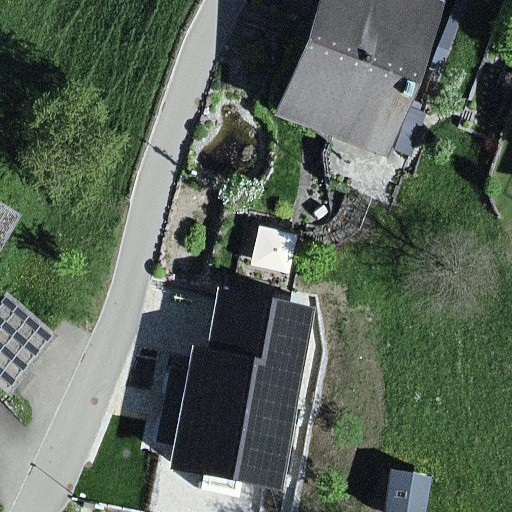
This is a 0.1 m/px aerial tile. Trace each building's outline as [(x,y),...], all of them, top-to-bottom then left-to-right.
[(327,0),(287,109),(396,149),(451,0),(327,0)] [(0,261),(30,213),(0,194),(0,261)] [(317,307),(218,289),(207,349),(192,346),(169,470),(283,490),(317,307)] [(59,327),(17,292),(0,312),(0,365),(16,379),(59,327)] [(318,321),(303,424),(341,429),(355,326),(318,321)]
